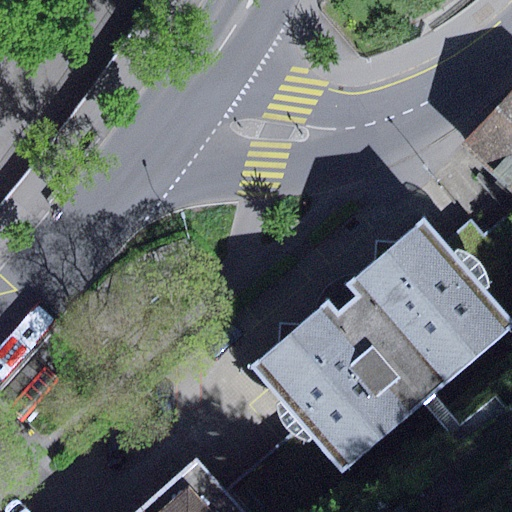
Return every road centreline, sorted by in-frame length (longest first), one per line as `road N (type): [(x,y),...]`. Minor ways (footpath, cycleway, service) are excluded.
road 1 (residential): [(180,94),(234,126),(277,134),(377,126),(433,101),(511,49)]
road 2 (residential): [(0,327),(180,94)]
